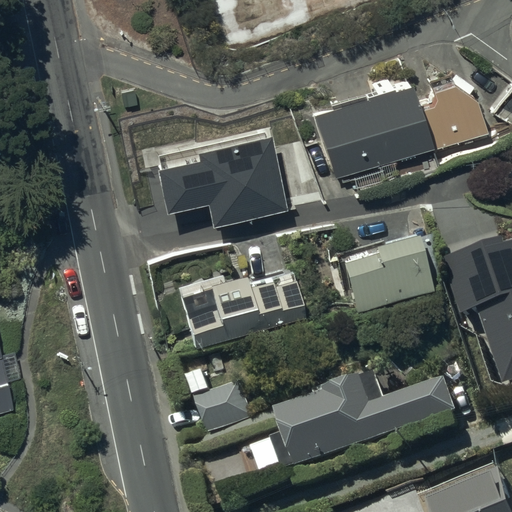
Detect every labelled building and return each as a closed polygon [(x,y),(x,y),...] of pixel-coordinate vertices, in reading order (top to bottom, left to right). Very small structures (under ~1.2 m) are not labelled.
[(312,114),(332,177),(418,148),(441,147),(483,134),(473,102),(467,97),(473,88),(453,74),(445,86),(430,90),(430,99),(433,98),(430,108),(416,112),(407,85),(390,91),(390,89),(312,114)] [(149,151),(159,197),(201,188),(206,212),(281,196),(265,119),(192,134),(194,142),(149,151)] [(511,162),(500,179),(511,188),(511,162)] [(427,273),(410,215),(329,239),(334,254),(338,253),(350,295),(427,273)] [(176,289),(194,351),(305,319),(292,277),(248,289),(245,277),(222,284),(219,276),(176,289)] [(0,355),(0,405),(10,403),(0,355)] [(261,417),(249,382),(212,394),(206,376),(189,382),(207,435),(261,417)] [(301,474),(458,417),(457,414),(473,409),(465,386),(449,391),(447,387),(390,407),(380,380),(330,398),(331,401),(279,420),(287,441),(275,445),(287,476),(300,471),(301,474)] [(511,511),(511,498),(506,480),(418,507),(419,511),(511,511)]
